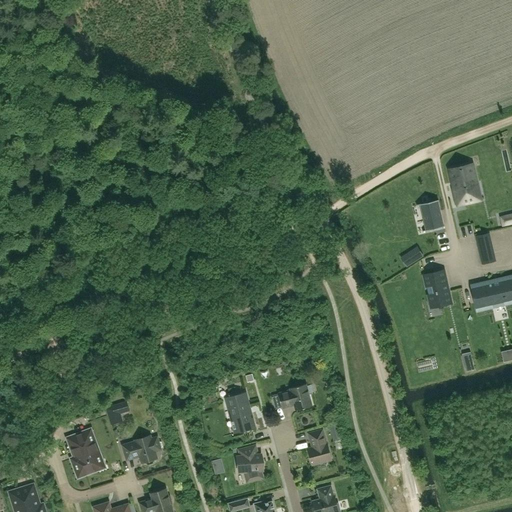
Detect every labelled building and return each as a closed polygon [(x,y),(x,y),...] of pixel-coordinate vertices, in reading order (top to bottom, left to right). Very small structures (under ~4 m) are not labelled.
[(472,164),(450,169),(454,188),(452,188),(456,205),(480,199),(472,164)] [(438,200),(416,205),(417,206),(421,204),(427,230),(422,231),(423,232),(444,227),(444,226),(442,226),(437,201),(438,201),(438,200)] [(475,236),(478,246),(489,243),(487,234),(475,236)] [(437,254),(449,249),(446,241),(434,245),(437,254)] [(401,257),(407,266),(422,255),(417,247),(401,257)] [(451,302),(443,271),(424,275),(429,298),(431,306),(441,304),(451,302)] [(511,276),(472,286),(476,301),(476,302),(476,305),(477,305),(478,310),(492,307),(492,304),(505,301),(506,303),(511,301),(511,276)] [(420,373),(436,371),(434,361),(419,362),(420,373)] [(312,406),(306,384),(290,388),(291,390),(278,393),(282,408),(292,405),(291,404),(294,403),(296,410),(312,406)] [(245,406),(242,395),(227,399),(232,419),(235,419),(238,430),(254,426),(248,405),(245,406)] [(115,406),(107,408),(112,423),(120,421),(115,406)] [(105,467),(90,430),(68,438),(72,449),(74,448),(77,456),(71,458),(78,477),(105,467)] [(326,444),(322,430),(309,433),(312,445),(313,444),(313,447),(308,449),(312,464),(331,459),(327,444),(326,444)] [(148,464),(153,463),(153,460),(153,459),(154,459),(157,458),(155,451),(161,450),(161,449),(163,447),(161,441),(158,441),(158,440),(152,442),(151,436),(135,440),(135,442),(123,445),(127,460),(136,457),(135,456),(139,455),(142,463),(146,462),(146,463),(148,464)] [(256,455),(254,446),(240,450),(242,457),(238,457),(239,471),(245,471),(248,481),(252,480),(262,478),(260,469),(263,469),(263,462),(261,455),(256,455)] [(43,511),(41,504),(39,505),(33,485),(10,492),(12,499),(14,498),(16,505),(14,505),(16,511),(45,511),(46,511),(45,511),(43,511)] [(334,496),(331,485),(318,489),(320,496),(321,496),(322,499),(313,502),(315,511),(336,511),(339,511),(335,496),(334,496)] [(153,511),(157,511),(156,511),(170,511),(173,511),(170,503),(172,503),(170,496),(168,497),(166,489),(151,493),(153,499),(140,503),(142,511),(153,511)] [(230,511),(238,509),(249,506),(247,498),(236,501),(228,504),(230,511)] [(264,504),(263,501),(254,504),(256,511),(274,511),(272,501),(271,501),(271,502),(264,504)]
